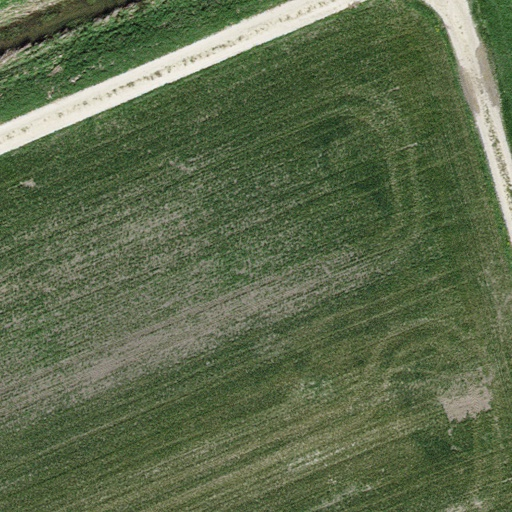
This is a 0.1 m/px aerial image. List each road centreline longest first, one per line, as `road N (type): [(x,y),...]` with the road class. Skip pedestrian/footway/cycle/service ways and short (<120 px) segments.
road 1 (track): [(327,0),(0,135)]
road 2 (track): [(457,0),(511,191)]
